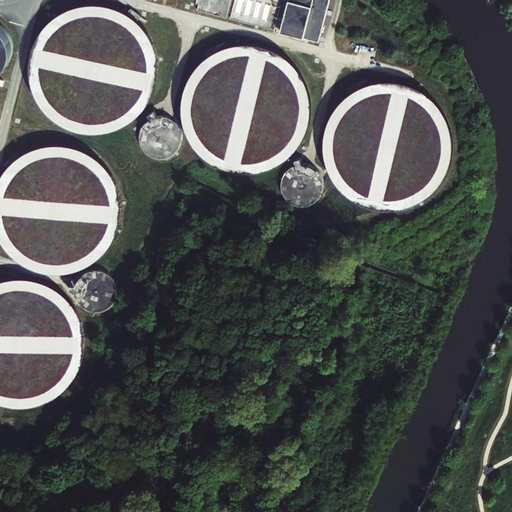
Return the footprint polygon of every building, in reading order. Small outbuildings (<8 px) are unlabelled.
[(200,0),(197,10),(227,18),(231,0),(235,0),(230,19),(273,30),(280,0),(283,0),(289,1),(281,32),(319,42),(329,0),(200,0)] [(134,119),(150,103),(159,82),(160,59),(154,40),(144,24),(129,12),(111,4),(92,2),(73,6),(56,15),(40,32),(32,53),(30,75),(37,97),(51,115),(70,127),(92,132),(114,129),(134,119)] [(11,53),(12,48),(11,43),(10,38),(7,33),(4,29),(0,26),(0,25),(0,68),(4,66),(7,62),(10,58),(11,53)] [(286,159),(302,142),(311,121),(312,99),(307,80),(296,64),(281,51),(263,44),(244,42),(225,46),(208,55),(192,71),(184,92),(182,115),(189,136),(203,154),(222,167),(244,172),(266,169),(286,159)] [(431,194),(446,177),(455,156),(456,134),(451,115),(440,99),(425,86),(407,79),(388,77),(369,81),(352,90),(337,107),(328,127),(327,150),(333,172),(347,189),(366,202),(388,207),(411,204),(431,194)] [(161,157),(168,156),(175,153),(180,148),(182,141),(183,134),(181,127),(176,121),(170,117),(163,116),(158,116),(155,110),(149,113),(152,118),(150,119),(145,124),(142,129),(141,136),(142,142),(144,148),(149,152),(154,156),(161,157)] [(98,260),(113,243),(122,222),(123,200),(118,181),(108,165),(93,152),(75,145),(55,143),(36,147),(19,156),(4,172),(0,181),(0,235),(1,237),(14,255),(33,268),(55,273),(78,270),(98,260)] [(304,205),(312,204),(318,201),(323,195),(326,189),(326,181),(324,174),(320,169),(314,165),(308,163),(304,163),(302,157),(295,159),(297,164),(293,167),(288,171),(285,177),(284,183),(285,190),(287,195),(292,200),(297,203),(304,205)] [(89,311),(96,313),(104,312),(110,309),(116,304),(119,297),(119,289),(117,282),(113,276),(107,272),(100,270),(93,270),(86,272),(81,277),(78,282),(76,285),(72,285),(70,291),(76,292),(77,297),(79,302),(83,307),(89,311)] [(60,395),(76,379),(84,358),(86,335),(80,317),(70,300),(55,288),(37,280),(18,278),(0,281),(0,404),(18,408),(40,405),(60,395)]
